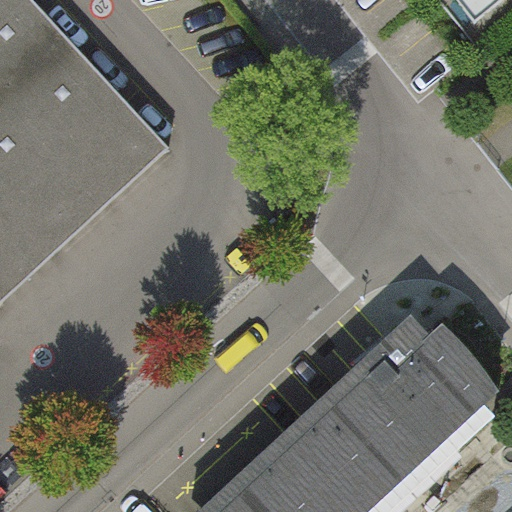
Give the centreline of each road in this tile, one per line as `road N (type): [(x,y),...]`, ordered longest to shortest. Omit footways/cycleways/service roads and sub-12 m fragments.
road 1 (residential): [(64,511),(434,166)]
road 2 (residential): [(300,0),(434,166)]
road 3 (residential): [(434,166),(511,258)]
